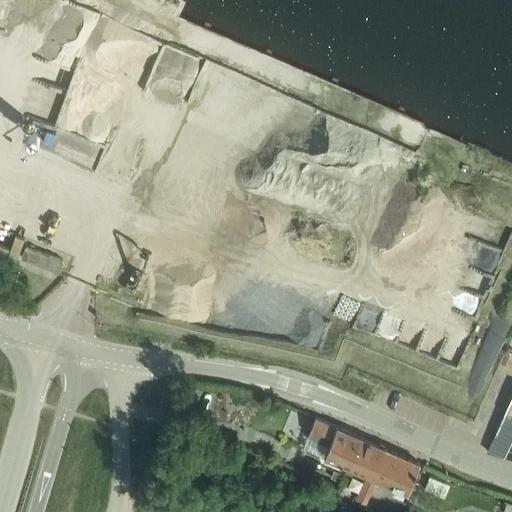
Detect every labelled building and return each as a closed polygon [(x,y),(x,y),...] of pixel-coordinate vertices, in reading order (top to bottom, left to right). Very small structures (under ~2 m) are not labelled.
[(73,22),(69,44),(91,47),(97,11),(89,10),(86,25),(73,22)] [(169,33),(161,51),(179,59),(187,41),(169,33)] [(53,62),(56,63),(43,119),(65,125),(83,48),(58,42),(53,62)] [(183,65),(202,72),(210,51),(192,43),(183,65)] [(82,129),(97,135),(95,142),(110,147),(118,125),(87,115),(82,129)] [(51,280),(60,257),(69,235),(36,221),(31,233),(39,236),(34,247),(45,251),(42,260),(32,257),(27,270),(51,280)] [(159,290),(175,294),(179,277),(162,274),(159,290)] [(511,393),(503,412),(511,416),(511,393)] [(361,436),(322,419),(315,415),(307,432),(329,442),(324,452),(349,463),(361,436)] [(388,466),(395,451),(361,436),(349,463),(367,471),(364,477),(375,482),(378,475),(384,464),(388,466)] [(384,464),(378,475),(407,488),(419,461),(395,451),(388,466),(384,464)] [(425,487),(445,495),(450,482),(430,474),(425,487)]
